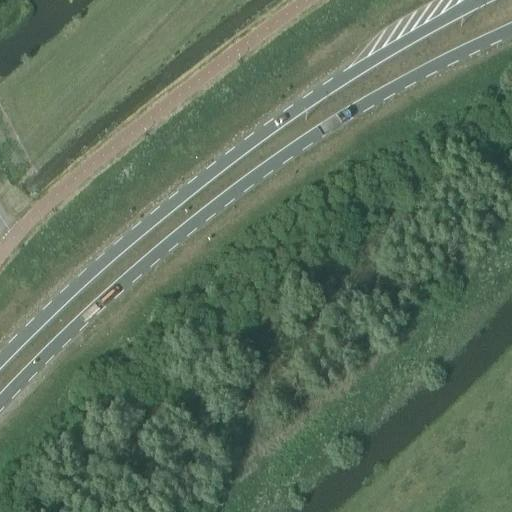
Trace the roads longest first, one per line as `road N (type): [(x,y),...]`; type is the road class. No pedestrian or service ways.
road 1 (primary): [(0,405),(104,297),(245,180),(415,71),(511,21)]
road 2 (primary): [(476,0),(313,97),(154,217),(0,361)]
